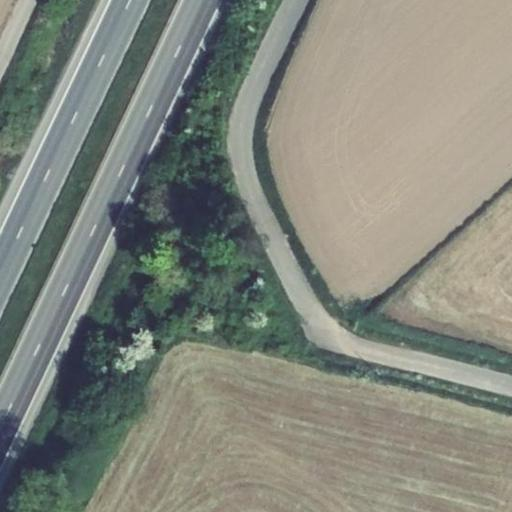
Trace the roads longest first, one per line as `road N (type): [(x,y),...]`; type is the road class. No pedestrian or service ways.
road 1 (unclassified): [(298,0),(242,116),(242,162),(262,230),(320,330),(353,350),(511,390)]
road 2 (trunk): [(0,433),(204,0)]
road 3 (trunk): [(133,0),(0,282)]
